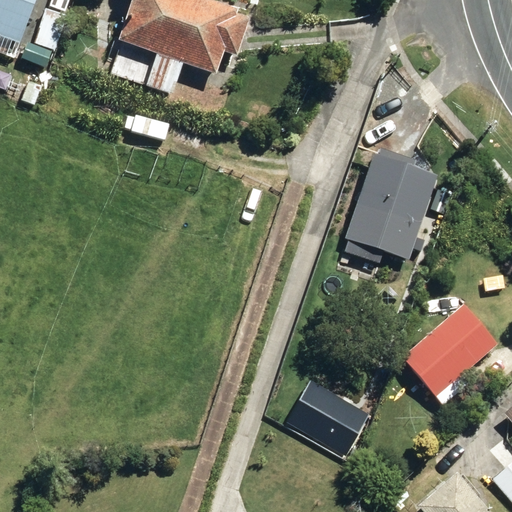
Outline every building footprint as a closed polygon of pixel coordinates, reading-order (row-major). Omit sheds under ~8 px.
[(0,0),(0,36),(21,45),(38,0),(0,0)] [(240,59),(254,21),(242,17),(243,12),(206,0),(136,0),(122,44),(158,56),(147,88),(174,98),(185,65),(219,77),(227,55),(240,59)] [(31,66),(45,72),(52,53),(38,47),(31,66)] [(350,222),(409,242),(414,227),(417,228),(436,170),(372,149),(353,205),(356,206),(350,222)] [(400,353),(448,408),(476,385),(463,370),(497,341),(462,300),(400,353)] [(511,400),(502,409),(511,420),(511,400)] [(511,458),(490,478),(511,503),(511,458)] [(416,503),(423,511),(492,511),(455,469),(416,503)]
